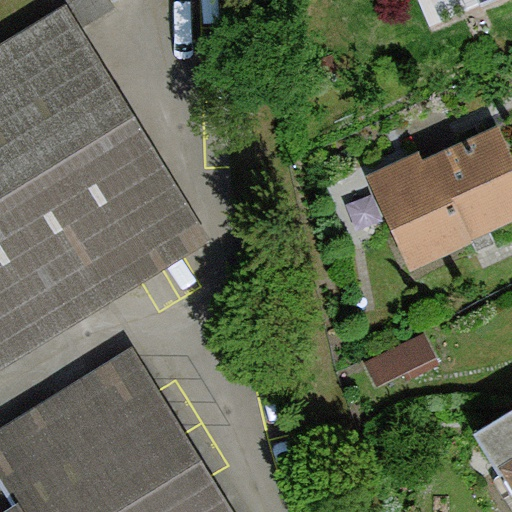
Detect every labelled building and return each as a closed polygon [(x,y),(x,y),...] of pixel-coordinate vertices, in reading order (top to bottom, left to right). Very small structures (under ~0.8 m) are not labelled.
[(76,0),(86,15),(108,0),(76,0)] [(0,357),(193,238),(54,14),(0,47),(0,357)] [(415,152),(364,177),(409,268),(511,217),(511,160),(494,125),(420,162),(415,152)] [(0,511),(228,511),(128,351),(0,429),(0,511)] [(511,409),(476,432),(511,489),(511,409)]
